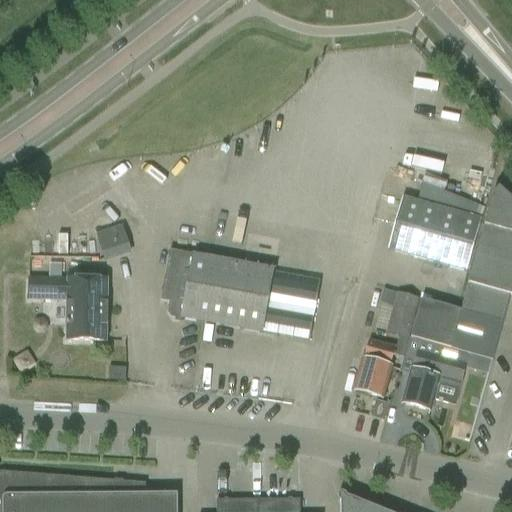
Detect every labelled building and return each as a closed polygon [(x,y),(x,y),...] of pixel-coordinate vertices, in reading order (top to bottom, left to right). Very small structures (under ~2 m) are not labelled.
[(402,200),(387,251),(467,273),(481,222),(485,209),(432,188),(423,184),(417,204),(402,200)] [(421,300),(411,339),(437,346),(493,362),(504,322),(511,295),(511,200),(499,189),(493,197),(485,226),(468,284),(461,311),(421,300)] [(105,260),(130,252),(123,231),(99,239),(105,260)] [(320,282),(273,273),(273,271),(169,252),(160,302),(169,304),(167,315),(170,319),(182,322),(182,320),(261,334),(261,332),(308,341),(320,282)] [(108,281),(66,280),(67,279),(28,278),(27,302),(66,302),(65,342),(107,343),(108,281)] [(407,342),(419,300),(398,294),(386,336),(407,342)] [(434,356),(437,346),(411,339),(410,343),(403,368),(412,371),(412,372),(411,372),(402,404),(430,412),(438,379),(460,385),(466,365),(434,356)] [(382,399),(390,369),(363,361),(354,392),(382,399)] [(0,511),(176,511),(177,496),(145,496),(145,485),(3,473),(0,473),(0,511)] [(381,511),(347,498),(346,496),(342,494),(338,496),(338,500),(340,503),(340,511),(381,511)] [(288,500),(258,501),(258,511),(300,511),(300,500),(292,500),(292,499),(288,499),(288,500)] [(258,511),(258,501),(228,501),(228,500),(224,500),(224,501),(216,501),(216,511),(258,511)]
